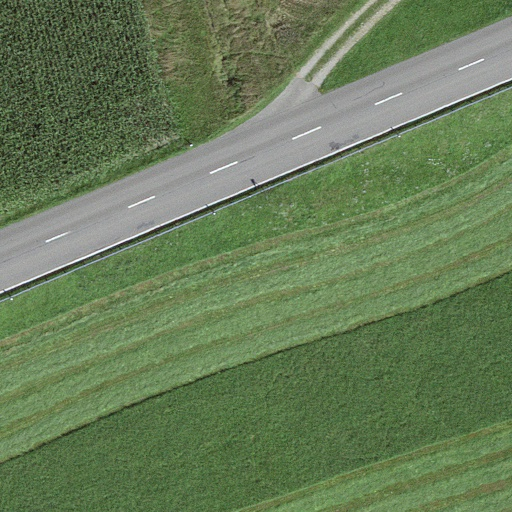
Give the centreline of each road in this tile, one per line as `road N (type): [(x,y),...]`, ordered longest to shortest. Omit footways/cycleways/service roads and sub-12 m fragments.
road 1 (secondary): [(511,49),(0,261)]
road 2 (track): [(291,139),(309,77),(395,0)]
